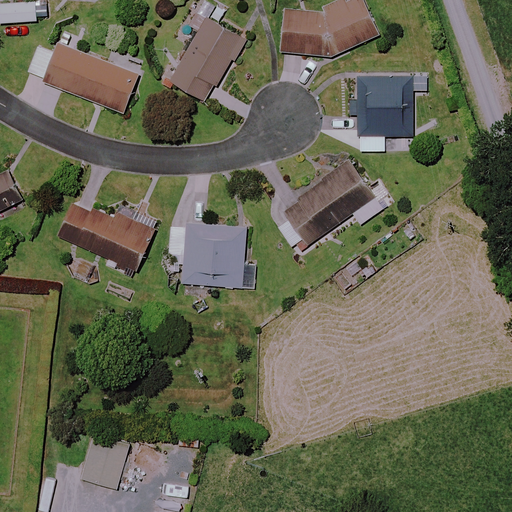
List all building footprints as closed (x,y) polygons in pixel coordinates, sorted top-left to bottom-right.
[(38,0),(36,0),(2,3),(4,22),(40,18),(38,0)] [(353,0),(330,12),(291,8),(286,49),(335,54),(384,33),(368,0),(353,0)] [(211,15),(175,79),(209,98),(218,81),(221,82),(236,57),(238,58),(250,37),(211,15)] [(138,75),(58,46),(43,84),(123,114),(138,75)] [(415,71),(361,71),(361,96),(352,96),(352,110),(361,110),(361,131),(415,131),(415,71)] [(287,207),(310,240),(379,192),(354,157),(302,193),(304,195),(287,207)] [(0,209),(26,196),(11,167),(0,172),(0,209)] [(76,200),(62,230),(139,265),(158,224),(121,207),(118,214),(95,203),(93,207),(76,200)] [(249,222),(190,217),(185,280),(245,284),(249,222)] [(133,438),(97,429),(84,476),(120,485),(133,438)]
